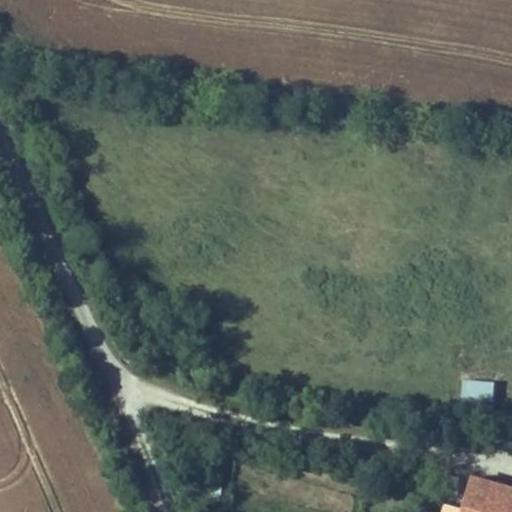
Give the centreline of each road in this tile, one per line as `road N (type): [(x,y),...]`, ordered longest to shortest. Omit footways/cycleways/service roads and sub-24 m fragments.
road 1 (unclassified): [(0,140),(121,390)]
road 2 (track): [(121,390),(166,511)]
